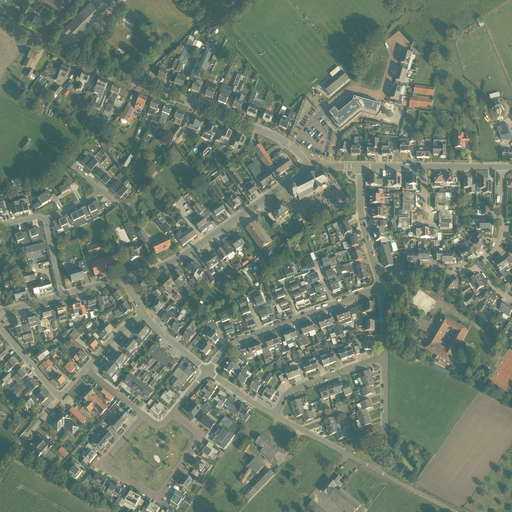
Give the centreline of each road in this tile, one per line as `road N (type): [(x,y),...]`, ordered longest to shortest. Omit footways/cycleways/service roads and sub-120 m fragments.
road 1 (residential): [(293,147),(16,27)]
road 2 (residential): [(172,414),(197,442),(158,496),(104,465),(142,415)]
road 3 (tertiary): [(125,279),(180,258),(309,170)]
road 4 (residential): [(272,412),(293,384),(384,357)]
road 5 (residential): [(381,287),(360,220),(359,166)]
